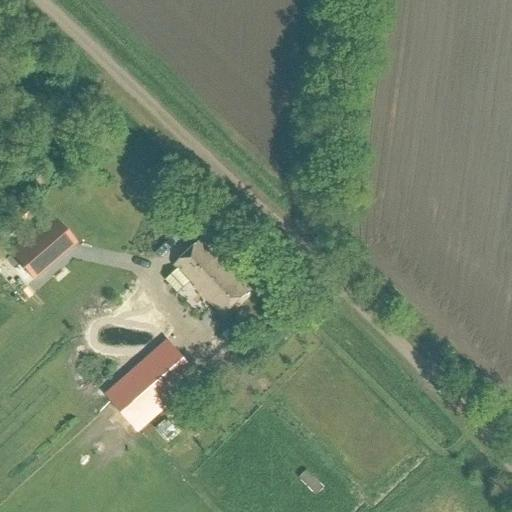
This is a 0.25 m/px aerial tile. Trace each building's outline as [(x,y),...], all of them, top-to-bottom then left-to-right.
[(125,224),(116,234),(143,261),(179,224),(139,185),(113,212),(125,224)] [(247,295),(233,280),(234,279),(199,242),(172,268),(177,273),(167,282),(179,295),(189,286),(210,307),(211,306),(223,318),(247,295)] [(130,315),(148,301),(138,289),(120,303),(130,315)] [(142,434),(202,381),(169,343),(109,396),(142,434)] [(318,507),(326,497),(306,481),(298,491),(318,507)]
